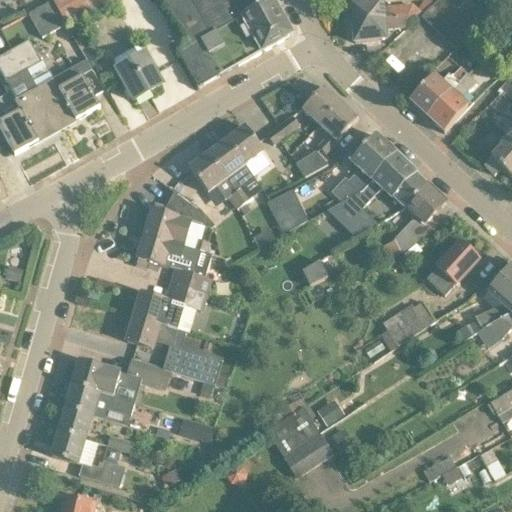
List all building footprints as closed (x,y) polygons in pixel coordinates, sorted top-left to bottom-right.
[(58,0),(53,3),(66,27),(102,8),(98,0),(58,0)] [(273,3),(271,0),(160,0),(191,50),(180,56),(198,91),(288,40),(290,33),(273,3)] [(439,66),(478,33),(443,0),(409,29),(439,66)] [(66,27),(53,3),(52,3),(28,16),(42,41),(66,27)] [(408,20),(411,24),(420,15),(413,8),(383,12),(383,3),(350,7),(352,28),(408,20)] [(403,31),(411,24),(408,20),(352,28),(354,45),(386,42),(385,34),(403,31)] [(17,62),(35,52),(29,42),(12,52),(17,62)] [(142,56),(139,49),(114,62),(136,103),(162,89),(143,55),(142,56)] [(41,64),(35,52),(17,62),(12,52),(0,58),(0,72),(16,102),(14,103),(20,113),(0,124),(0,131),(15,158),(38,145),(37,142),(60,129),(49,109),(40,113),(30,94),(36,90),(27,73),(41,64)] [(428,121),(468,78),(451,62),(441,72),(449,79),(442,86),(434,79),(410,104),(428,121)] [(468,78),(428,121),(444,137),(468,111),(461,104),(477,87),(468,78)] [(49,109),(60,129),(75,121),(76,123),(100,111),(82,79),(59,91),(53,81),(36,90),(30,94),(40,113),(49,109)] [(324,90),(302,113),(310,121),(319,130),(341,106),(324,90)] [(341,106),(319,130),(328,139),(318,150),(325,157),(358,122),(341,106)] [(300,130),(292,120),(279,129),(287,140),(300,130)] [(274,149),(287,140),(279,129),(266,139),(274,149)] [(226,144),(245,169),(263,155),(245,130),(226,144)] [(361,194),(396,158),(375,138),(351,165),(359,172),(349,184),(345,182),(332,195),(342,205),(361,194)] [(511,182),(511,145),(510,143),(491,162),(501,172),(511,182)] [(254,182),(245,169),(226,144),(207,157),(236,196),(244,190),(254,182)] [(305,181),(328,169),(316,155),(296,167),(305,181)] [(228,202),(236,196),(207,157),(188,171),(207,196),(216,190),(226,204),(228,202)] [(405,210),(428,187),(396,158),(361,194),(342,205),(357,218),(381,192),(394,204),(395,202),(403,210),(405,210)] [(494,179),(501,172),(491,162),(484,169),(494,179)] [(428,187),(405,210),(416,220),(394,243),(401,257),(434,233),(426,226),(446,205),(428,187)] [(236,196),(245,208),(253,201),(244,190),(236,196)] [(200,214),(172,193),(171,194),(174,196),(169,213),(165,212),(165,211),(154,208),(145,238),(145,239),(172,247),(184,251),(185,250),(192,227),(211,232),(214,231),(213,228),(200,214)] [(284,238),(308,225),(292,193),(267,206),(284,238)] [(239,212),(245,208),(236,196),(228,202),(231,207),(237,214),(239,212)] [(238,215),(237,214),(231,207),(224,212),(230,221),(238,215)] [(245,208),(239,212),(244,219),(250,214),(245,208)] [(184,251),(172,247),(145,239),(136,269),(147,272),(148,267),(165,272),(180,274),(201,281),(203,274),(197,273),(201,256),(184,251)] [(192,252),(208,257),(211,247),(195,243),(192,252)] [(456,289),(479,264),(459,245),(436,271),(437,271),(425,284),(444,300),(455,288),(456,289)] [(310,290),(327,281),(319,265),(302,275),(310,290)] [(511,318),(511,316),(511,267),(487,296),(501,309),(475,322),(476,325),(460,334),(465,344),(486,331),(511,318)] [(19,286),(23,273),(6,269),(3,282),(19,286)] [(176,290),(208,300),(213,284),(201,281),(180,274),(176,290)] [(196,314),(203,316),(208,300),(176,290),(171,306),(166,304),(140,296),(133,321),(179,334),(186,311),(196,314)] [(99,296),(87,293),(85,300),(97,303),(99,296)] [(435,326),(422,306),(402,319),(400,316),(382,327),(387,335),(363,351),(373,367),(398,351),(435,326)] [(511,316),(511,318),(486,331),(500,343),(511,330),(511,316)] [(209,360),(180,351),(185,336),(179,334),(133,321),(126,345),(151,352),(154,344),(168,348),(161,373),(202,385),(209,360)] [(163,375),(132,365),(128,379),(105,372),(80,365),(73,389),(103,398),(114,401),(118,387),(139,393),(140,389),(165,396),(170,377),(163,375)] [(135,407),(121,403),(114,401),(103,398),(73,389),(66,412),(91,420),(103,423),(107,410),(132,417),(135,407)] [(223,394),(214,392),(212,400),(221,403),(223,394)] [(498,420),(499,419),(508,414),(511,411),(511,393),(490,407),(498,420)] [(301,412),(296,405),(281,414),(285,422),(266,435),(296,483),(333,459),(303,412),(301,412)] [(338,423),(328,408),(317,416),(327,431),(338,423)] [(84,443),(91,420),(66,412),(59,436),(84,443)] [(511,420),(508,414),(499,419),(506,433),(511,429),(511,420)] [(203,445),(207,429),(192,425),(187,440),(203,445)] [(170,434),(158,431),(156,438),(168,442),(170,434)] [(339,453),(352,445),(343,431),(330,439),(339,453)] [(77,467),(84,443),(59,436),(52,460),(77,467)] [(129,456),(132,447),(110,440),(107,450),(129,456)] [(369,446),(360,452),(364,458),(373,453),(369,446)] [(450,461),(448,462),(424,476),(429,486),(441,479),(455,471),(450,461)] [(119,491),(125,471),(103,465),(101,472),(83,466),(78,480),(119,491)] [(229,486),(237,489),(244,486),(247,479),(244,471),(237,468),(229,471),(226,479),(229,486)] [(456,472),(455,471),(441,479),(447,490),(461,482),(456,472)] [(180,483),(175,473),(161,480),(166,490),(180,483)] [(62,511),(95,511),(96,507),(65,500),(62,511)]
